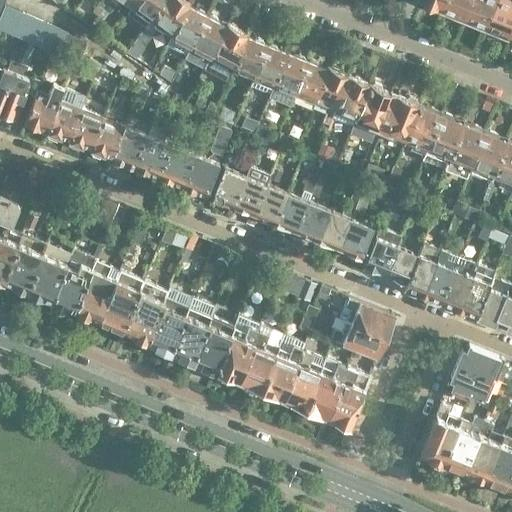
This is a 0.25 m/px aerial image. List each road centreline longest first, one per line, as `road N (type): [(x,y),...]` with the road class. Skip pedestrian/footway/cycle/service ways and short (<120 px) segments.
road 1 (residential): [(421,309),(0,151)]
road 2 (tertiary): [(343,481),(0,340)]
road 3 (tertiary): [(0,362),(335,501)]
road 4 (residential): [(288,0),(511,89)]
road 5 (residential): [(380,495),(458,323)]
road 6 (residential): [(421,309),(343,481)]
